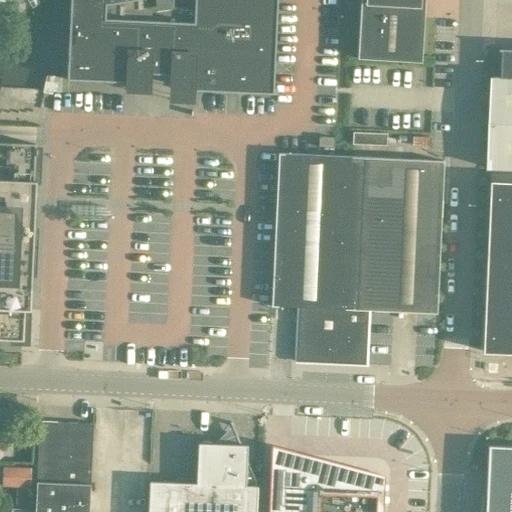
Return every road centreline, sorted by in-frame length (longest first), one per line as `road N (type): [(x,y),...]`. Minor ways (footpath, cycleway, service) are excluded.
road 1 (tertiary): [(0,379),(453,403)]
road 2 (unclassified): [(453,403),(470,0)]
